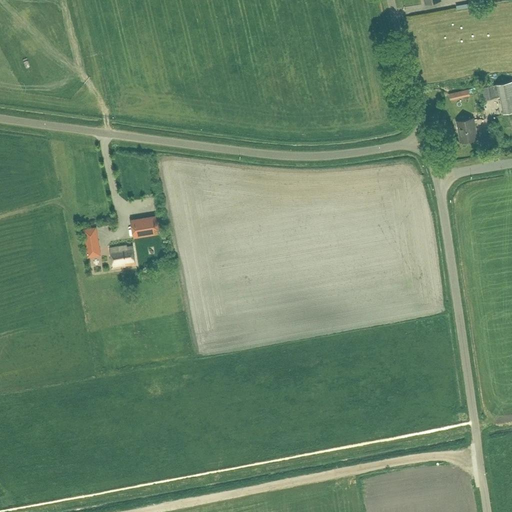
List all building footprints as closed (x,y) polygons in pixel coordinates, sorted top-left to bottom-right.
[(46,8),(37,10),(39,20),(48,18),(46,8)] [(511,81),(484,87),(486,100),(502,97),(505,112),(511,110),(511,81)] [(469,95),(468,89),(448,94),(450,100),(469,95)] [(460,141),(476,138),(473,117),(456,120),(460,141)] [(133,233),(158,229),(156,221),(156,217),(131,221),(133,233)] [(85,242),(87,250),(99,248),(97,240),(85,242)] [(124,265),(136,262),(132,245),(126,246),(126,244),(110,248),(114,267),(124,264),(124,265)]
